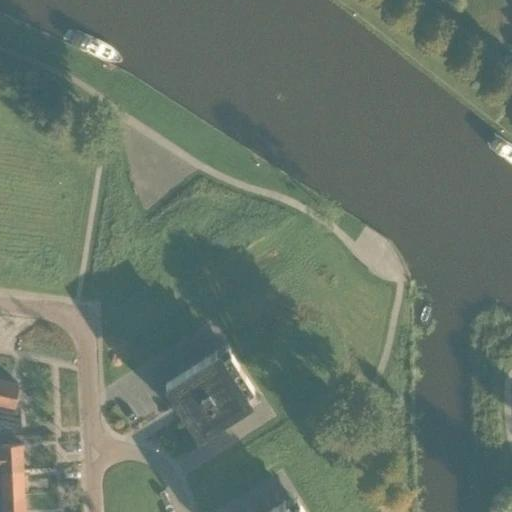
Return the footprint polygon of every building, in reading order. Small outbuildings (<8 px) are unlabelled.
[(173,395),(172,395),(190,424),(191,423),(199,435),(249,402),(216,350),(165,383),(173,395)] [(19,384),(0,379),(0,401),(2,402),(0,410),(0,416),(9,419),(13,405),(14,405),(19,384)] [(0,469),(1,469),(1,470),(23,469),(22,443),(0,444),(0,469)] [(24,494),(23,469),(1,470),(1,475),(0,475),(0,486),(1,486),(2,495),(24,494)] [(0,511),(25,511),(24,494),(2,495),(0,495),(0,511)] [(291,511),(284,501),(266,511),(291,511)]
